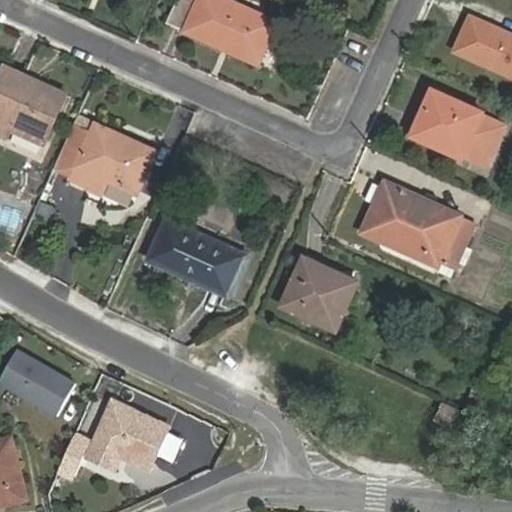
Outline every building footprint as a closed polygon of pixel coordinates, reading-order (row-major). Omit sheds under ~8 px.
[(229,39),(266,57),(283,24),(235,0),(182,0),(172,20),(225,47),(229,39)] [(511,74),(511,32),(476,16),(461,51),(511,74)] [(262,66),(266,57),(229,39),(225,47),(262,66)] [(23,88),(27,79),(6,70),(0,82),(0,130),(2,126),(13,131),(46,146),(64,107),(23,88)] [(68,98),(27,79),(23,88),(64,107),(68,98)] [(489,172),(510,126),(438,93),(417,139),(489,172)] [(2,126),(0,130),(0,137),(8,141),(13,131),(2,126)] [(85,156),(73,180),(90,188),(88,191),(103,197),(109,183),(138,196),(158,154),(98,128),(85,156)] [(58,173),(73,180),(85,156),(70,149),(58,173)] [(467,220),(390,184),(388,189),(383,199),(380,206),(367,236),(386,244),(388,240),(461,273),(481,227),(466,221),(467,220)] [(380,206),(383,199),(388,189),(378,185),(371,202),(380,206)] [(231,298),(249,258),(170,223),(152,263),(231,298)] [(344,332),(365,284),(311,259),(291,307),(344,332)] [(78,387),(20,353),(1,385),(59,419),(78,387)] [(483,416),(491,397),(478,391),(469,410),(483,416)] [(465,408),(449,401),(443,415),(459,422),(465,408)] [(169,433),(114,406),(94,448),(121,461),(149,474),(169,433)] [(84,425),(66,461),(79,467),(96,432),(84,425)] [(0,506),(27,500),(28,498),(15,438),(0,441),(0,506)] [(94,448),(88,461),(115,474),(121,461),(94,448)]
